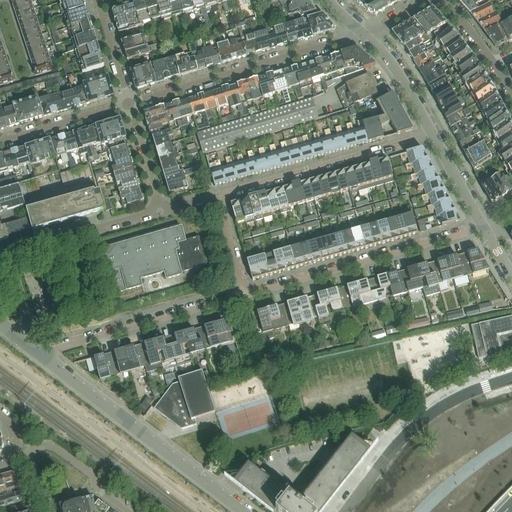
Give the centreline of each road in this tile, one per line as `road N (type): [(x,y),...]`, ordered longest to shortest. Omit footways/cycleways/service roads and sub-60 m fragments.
road 1 (residential): [(246,511),(39,353)]
road 2 (residential): [(30,346),(5,252),(161,210)]
road 3 (residential): [(483,226),(246,296)]
road 4 (residential): [(363,33),(129,106)]
road 5 (residential): [(217,196),(432,134)]
road 6 (tertiary): [(341,511),(418,420),(511,375)]
road 7 (residential): [(246,296),(39,353)]
road 8 (residential): [(127,511),(50,445),(26,457),(45,511)]
road 9 (residential): [(129,106),(0,146)]
road 10 (tertiary): [(432,134),(396,70),(363,33)]
